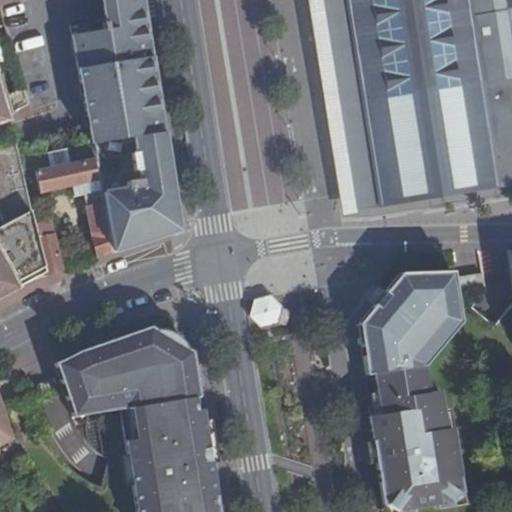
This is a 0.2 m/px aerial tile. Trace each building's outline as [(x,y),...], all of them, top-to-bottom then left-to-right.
[(178,227),(144,11),(142,0),(141,0),(102,0),(104,5),(104,15),(69,21),(90,128),(95,158),(112,251),(178,227)] [(309,0),(343,204),(511,179),(511,63),(502,0),(309,0)] [(0,297),(14,290),(12,284),(46,267),(37,231),(15,142),(7,117),(28,105),(23,87),(1,94),(0,90),(0,297)] [(85,206),(97,259),(112,251),(95,158),(34,168),(40,192),(70,187),(73,200),(90,198),(92,205),(85,206)] [(56,227),(37,231),(46,267),(48,275),(66,270),(56,227)] [(14,290),(48,275),(46,267),(12,284),(14,290)] [(452,270),(439,270),(399,270),(384,291),(360,324),(367,375),(375,374),(381,413),(373,415),(376,440),(379,440),(382,460),(377,461),(383,505),(388,505),(397,511),(419,511),(455,507),(455,503),(462,494),(467,493),(458,434),(450,428),(445,390),(433,392),(429,365),(448,340),(460,324),(455,287),(483,283),(482,271),(453,275),(452,270)] [(198,357),(193,357),(186,349),(181,344),(178,341),(175,339),(172,337),(168,336),(163,336),(158,336),(154,333),(151,333),(83,358),(59,369),(76,421),(122,414),(138,511),(221,511),(215,468),(208,470),(205,452),(213,452),(203,396),(196,397),(193,379),(199,378),(198,357)] [(203,396),(199,378),(193,379),(196,397),(203,396)] [(0,446),(13,441),(0,403),(0,446)] [(215,468),(213,452),(205,452),(208,470),(215,468)]
